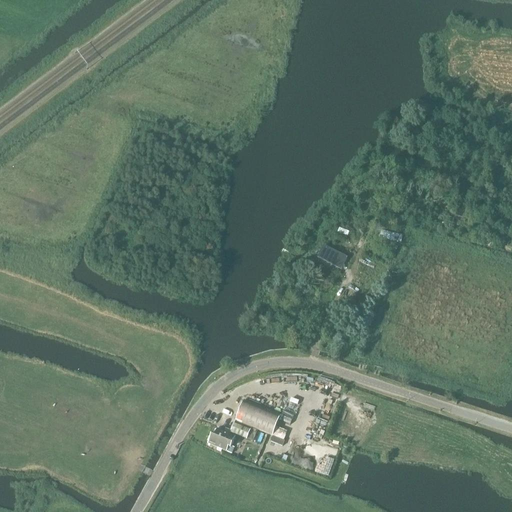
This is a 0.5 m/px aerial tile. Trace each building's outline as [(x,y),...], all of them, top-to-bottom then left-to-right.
[(382,232),(381,239),(392,241),(404,244),(405,237),(382,232)] [(347,259),(324,248),(319,259),(341,270),(347,259)] [(231,431),(230,433),(253,443),(258,430),(273,436),(281,416),(244,401),(231,431)] [(212,435),(208,445),(224,451),(232,454),(234,448),(232,447),(236,437),(230,434),(230,433),(231,431),(225,429),(224,432),(217,429),(214,436),(212,435)] [(274,433),(272,442),(283,445),(286,436),(274,433)]
